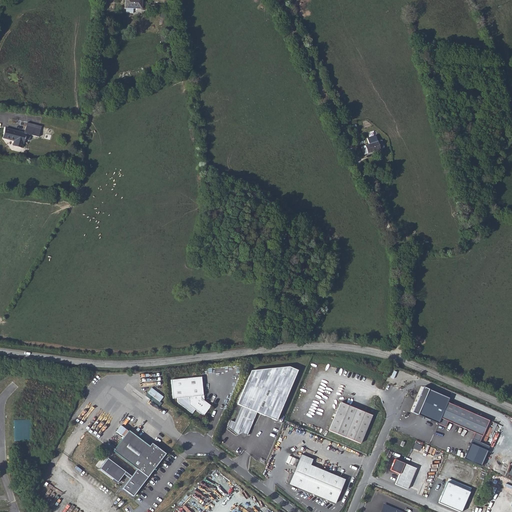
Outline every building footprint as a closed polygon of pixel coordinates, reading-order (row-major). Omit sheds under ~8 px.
[(125,0),(125,8),(142,9),(141,0),(125,0)] [(41,126),(27,123),(24,133),(5,128),(2,138),(14,141),(13,146),(22,148),(23,143),(24,143),(25,140),(29,141),(30,135),(39,137),(41,126)] [(381,140),(361,148),(364,155),(384,148),(381,140)] [(289,367),(252,370),(237,404),(241,406),(234,422),(230,420),(228,427),(238,435),(242,433),(247,435),(257,412),(276,421),(298,371),(289,367)] [(203,416),(211,406),(201,398),(201,396),(203,396),(201,377),(171,380),(173,399),(177,398),(188,397),(189,405),(195,409),(203,416)] [(410,412),(438,424),(447,402),(449,398),(421,386),(410,412)] [(149,391),(161,400),(163,397),(151,388),(149,391)] [(161,400),(149,391),(145,396),(159,406),(161,403),(159,402),(161,400)] [(192,413),(195,409),(189,405),(188,397),(177,398),(177,402),(192,413)] [(489,421),(447,402),(438,424),(445,427),(448,421),(474,433),(472,439),(479,442),(489,421)] [(340,403),(329,431),(360,444),(371,416),(340,403)] [(128,430),(112,451),(137,469),(148,477),(165,454),(151,443),(149,446),(128,430)] [(88,433),(82,441),(90,446),(92,443),(98,447),(102,443),(88,433)] [(412,448),(419,451),(422,445),(415,442),(412,448)] [(301,454),(298,460),(310,465),(312,459),(301,454)] [(99,469),(117,483),(123,475),(125,472),(106,459),(99,469)] [(395,459),(390,470),(399,474),(395,484),(407,490),(416,469),(395,459)] [(298,460),(288,484),(334,504),(336,499),(335,498),(336,496),(337,496),(344,480),(310,465),(298,460)] [(148,477),(137,469),(131,477),(129,479),(122,489),(133,497),(148,477)] [(448,479),(437,502),(459,511),(461,511),(472,489),(448,479)]
